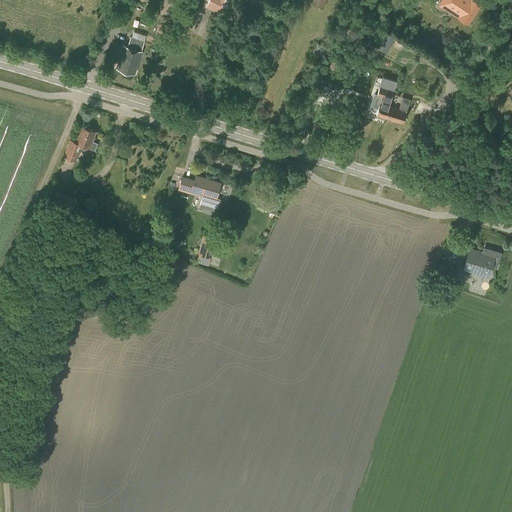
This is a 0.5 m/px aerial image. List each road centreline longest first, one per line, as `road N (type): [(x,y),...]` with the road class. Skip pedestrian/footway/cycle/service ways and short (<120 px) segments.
road 1 (secondary): [(511,218),(0,63)]
road 2 (track): [(384,180),(390,163),(511,22)]
